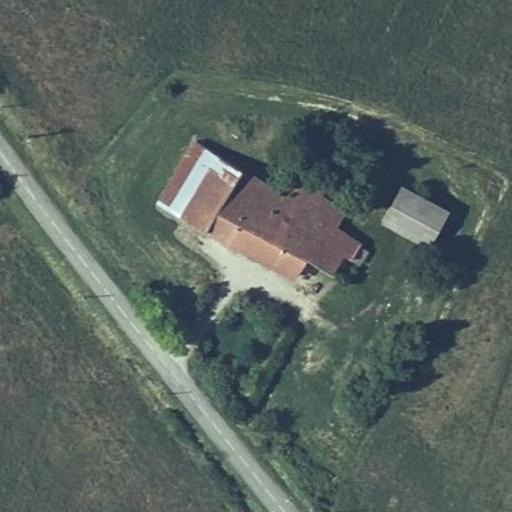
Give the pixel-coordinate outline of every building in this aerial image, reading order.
[(153,199),(177,211),(212,150),(189,137),(153,199)] [(225,186),(238,164),(212,150),(177,211),(203,225),(225,186)] [(243,196),(222,234),(293,271),(307,249),(342,268),(352,250),(345,246),(350,238),(368,247),(376,230),(338,209),(346,193),(291,163),(277,185),(238,164),(225,186),(243,196)] [(400,165),(382,200),(435,223),(451,188),(400,165)] [(243,196),(225,186),(203,225),(222,234),(243,196)]
